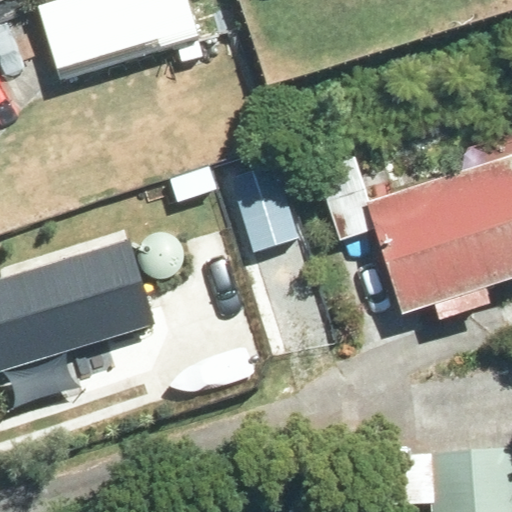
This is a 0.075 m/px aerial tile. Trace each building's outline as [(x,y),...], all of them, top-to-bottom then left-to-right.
[(191,0),(43,0),(40,1),(61,74),(200,32),(191,0)] [(369,195),(379,225),(405,304),(438,293),(443,311),(494,294),(488,276),(511,267),(511,135),(510,136),(511,143),(511,148),(372,195),(369,195)] [(369,195),(372,195),(358,155),(318,168),(342,238),(379,225),(369,195)] [(131,234),(0,277),(0,359),(3,369),(159,317),(131,234)] [(511,511),(511,441),(429,448),(433,511),(511,511)]
